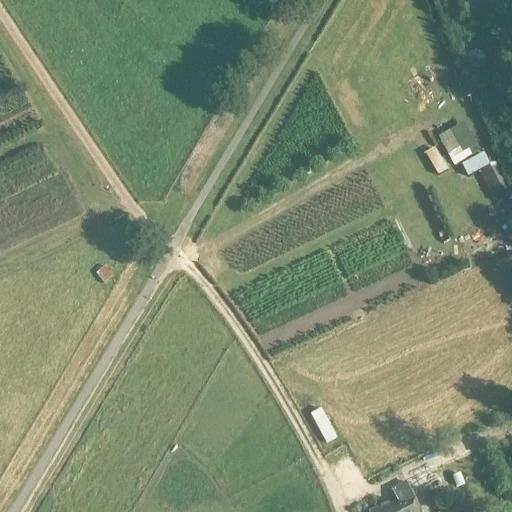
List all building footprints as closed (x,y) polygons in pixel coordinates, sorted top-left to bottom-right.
[(477,155),(461,127),(450,133),(446,125),(435,131),(439,138),(438,139),(454,168),(477,155)] [(497,164),(490,167),(484,156),(462,167),(468,179),(480,172),(493,203),(504,199),(505,201),(511,198),(497,164)] [(511,213),(501,217),(510,241),(511,240),(511,213)] [(349,464),(358,460),(352,445),(343,449),(349,464)] [(392,491),(397,500),(372,511),(419,511),(406,484),(392,491)] [(504,511),(495,490),(484,495),(491,511),(504,511)] [(446,511),(476,511),(471,500),(446,511)]
